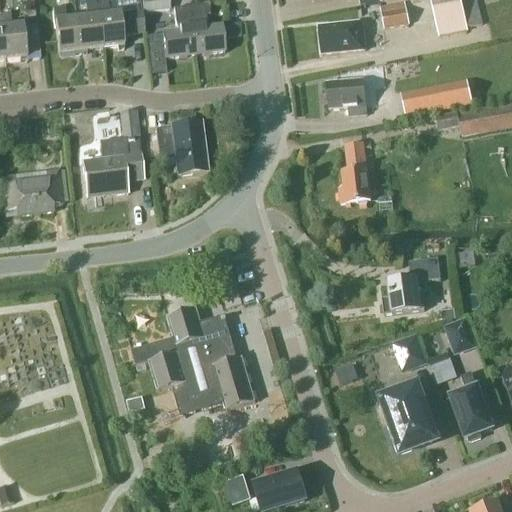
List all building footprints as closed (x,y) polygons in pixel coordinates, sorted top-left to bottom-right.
[(168,13),(166,0),(139,0),(141,15),(168,13)] [(476,0),(429,0),(438,39),(466,33),(465,30),(482,27),(476,0)] [(409,27),(404,3),(379,8),(384,32),(409,27)] [(106,4),(95,5),(100,51),(116,49),(116,52),(123,52),(121,38),(143,36),(140,14),(108,18),(106,4)] [(85,21),(75,22),(79,57),(85,56),(85,53),(100,51),(95,5),(84,7),(85,21)] [(187,10),(194,59),(224,55),(221,29),(206,31),(204,18),(208,18),(207,7),(187,10)] [(73,57),(79,57),(75,22),(65,23),(63,9),(52,11),(57,56),(73,54),(73,57)] [(163,62),(194,59),(187,10),(172,12),(175,35),(160,37),(163,62)] [(9,16),(0,16),(0,36),(3,63),(18,61),(19,64),(26,63),(25,60),(38,58),(34,26),(10,29),(9,16)] [(365,52),(362,25),(318,29),(320,57),(365,52)] [(240,40),(239,26),(225,27),(227,41),(240,40)] [(160,54),(159,42),(146,43),(148,55),(160,54)] [(367,117),(364,82),(325,85),(328,112),(348,110),(348,119),(367,117)] [(466,84),(427,92),(431,113),(470,106),(466,84)] [(511,103),(456,114),(456,115),(434,119),(437,133),(459,128),(461,139),(511,129),(511,103)] [(139,150),(135,114),(117,116),(122,153),(139,150)] [(118,132),(117,119),(104,120),(105,133),(118,132)] [(206,175),(200,125),(154,130),(158,162),(174,161),(176,178),(206,175)] [(366,171),(363,146),(345,148),(348,174),(341,174),(343,191),(339,192),(340,207),(370,203),(367,171),(366,171)] [(142,182),(139,153),(121,156),(121,161),(80,165),(85,201),(127,196),(125,184),(142,182)] [(61,207),(61,205),(67,204),(63,173),(0,180),(0,184),(4,214),(14,213),(15,219),(52,215),(51,208),(61,207)] [(440,283),(437,262),(409,265),(411,283),(388,286),(390,300),(381,301),(384,318),(424,313),(422,294),(427,293),(426,284),(440,283)] [(200,325),(196,311),(166,319),(173,341),(131,353),(135,369),(148,365),(157,394),(171,390),(179,418),(223,406),(225,413),(255,404),(242,360),(236,361),(225,323),(226,323),(225,319),(222,320),(221,319),(200,325)] [(473,350),(464,324),(445,331),(455,356),(473,350)] [(274,331),(265,333),(275,369),(283,366),(274,331)] [(425,366),(415,340),(393,348),(402,374),(425,366)] [(429,364),(439,388),(460,379),(450,355),(429,364)] [(491,432),(471,376),(460,379),(466,395),(450,400),(465,442),(467,441),(469,445),(480,440),(479,437),(491,432)] [(511,376),(503,380),(511,402),(511,376)] [(427,408),(420,388),(381,402),(389,425),(385,426),(397,457),(436,443),(423,409),(427,408)] [(142,398),(126,402),(129,414),(145,410),(142,398)] [(274,511),(305,503),(297,476),(254,489),(260,511),(274,511)] [(251,502),(243,478),(222,484),(229,508),(251,502)] [(0,509),(13,506),(8,488),(0,490),(0,509)]
